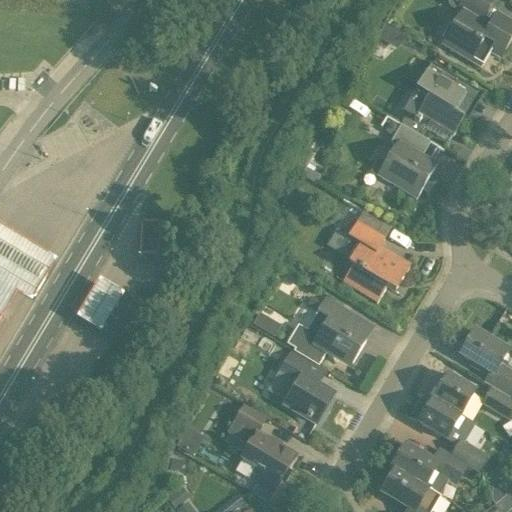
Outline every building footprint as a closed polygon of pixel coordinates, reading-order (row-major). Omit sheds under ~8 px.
[(461,15),(442,48),(481,71),(490,56),(498,61),(511,39),(482,22),(493,2),(494,2),(491,0),(464,0),(457,11),(462,14),(461,15)] [(397,50),(404,38),(382,26),(375,37),(397,50)] [(406,117),(400,126),(418,137),(424,127),(426,129),(427,129),(429,126),(452,139),(453,140),(464,121),(453,115),(465,95),(456,89),(459,84),(430,67),(415,92),(419,94),(406,117)] [(416,202),(436,167),(398,145),(385,169),(389,171),(382,182),(416,202)] [(346,241),(339,253),(355,263),(342,284),(377,305),(386,290),(394,295),(408,270),(378,251),(391,230),(360,211),(353,222),(356,224),(346,241)] [(142,258),(155,259),(156,259),(157,258),(158,257),(158,256),(159,228),(159,227),(158,226),(157,225),(143,224),(142,225),(141,225),(140,226),(140,227),(139,255),(139,256),(139,257),(140,257),(140,258),(141,258),(142,258)] [(0,240),(0,323),(13,302),(29,312),(53,272),(0,240)] [(76,329),(98,342),(120,306),(98,293),(76,329)] [(298,327),(286,345),(295,351),(294,352),(317,367),(327,350),(350,365),(364,343),(342,330),(349,319),(336,310),(324,303),(306,332),(298,327)] [(262,331),(268,320),(259,314),(252,326),(262,331)] [(484,386),(490,390),(511,403),(511,378),(498,371),(508,354),(475,333),(459,358),(490,377),(484,386)] [(277,376),(267,394),(275,399),(289,407),(299,414),(298,415),(315,426),(332,398),(317,389),(326,375),(311,366),(291,354),(277,376)] [(461,418),(461,417),(475,395),(447,379),(433,402),(461,418)] [(511,403),(490,390),(480,405),(508,423),(511,427),(511,403)] [(474,425),(461,417),(461,418),(433,402),(419,425),(455,447),(449,457),(467,467),(479,474),(488,458),(463,444),(474,425)] [(233,427),(228,436),(249,448),(241,461),(264,475),(258,486),(274,495),(296,458),(258,436),(267,422),(244,408),(233,427)] [(178,447),(196,454),(203,436),(186,428),(178,447)] [(467,467),(449,457),(441,452),(433,465),(405,448),(392,471),(428,492),(429,491),(425,489),(437,468),(459,480),(467,467)] [(176,472),(181,469),(182,462),(171,460),(169,471),(176,472)] [(416,511),(428,492),(392,471),(391,472),(395,474),(382,495),(410,511),(409,511),(416,511)] [(175,510),(189,498),(181,489),(167,500),(175,510)] [(494,506),(486,511),(508,511),(509,511),(500,501),(494,506)]
